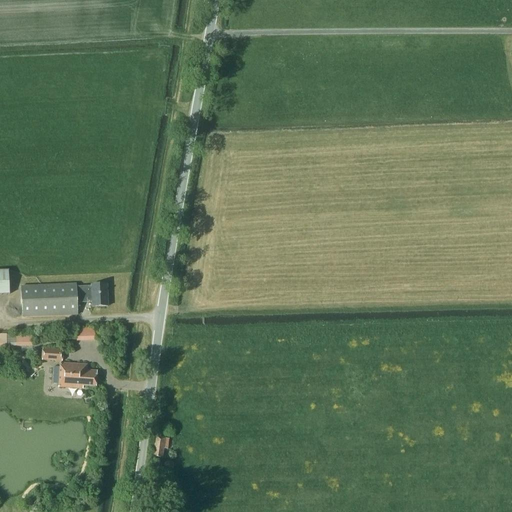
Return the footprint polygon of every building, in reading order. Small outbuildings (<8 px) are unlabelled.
[(0,294),(10,294),(9,271),(0,270),(0,294)] [(76,287),(76,285),(21,287),(23,318),(77,315),(76,304),(92,303),(92,308),(108,307),(107,285),(91,286),(91,287),(76,287)] [(77,340),(95,340),(95,327),(76,328),(77,340)] [(34,346),(33,335),(16,336),(17,346),(34,346)] [(62,349),(43,348),(42,360),(61,361),(62,349)] [(86,365),(60,364),(58,388),(82,389),(82,386),(96,387),(96,372),(86,371),(86,365)] [(169,439),(155,437),(152,457),(162,458),(164,449),(167,449),(169,439)] [(159,500),(162,485),(156,484),(154,499),(159,500)]
